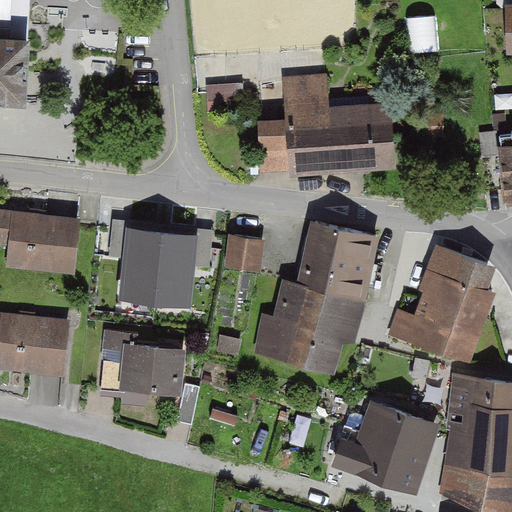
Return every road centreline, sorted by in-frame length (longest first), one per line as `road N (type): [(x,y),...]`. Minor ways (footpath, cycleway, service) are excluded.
road 1 (residential): [(299,491),(0,408)]
road 2 (unclassified): [(495,241),(448,223),(192,193)]
road 3 (unclassified): [(192,193),(175,0)]
road 4 (unclassified): [(192,193),(0,171)]
